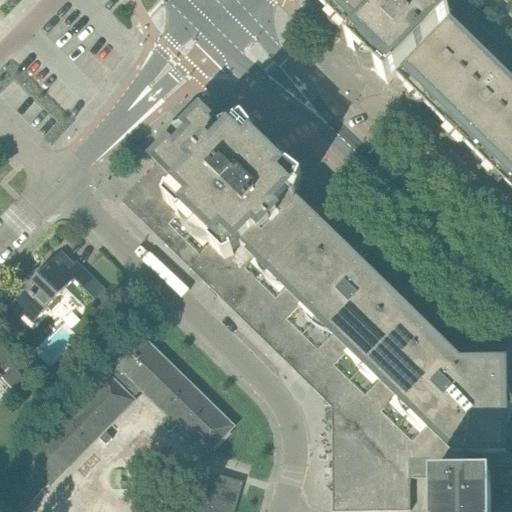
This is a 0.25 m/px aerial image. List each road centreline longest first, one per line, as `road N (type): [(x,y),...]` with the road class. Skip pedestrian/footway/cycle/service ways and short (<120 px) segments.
road 1 (residential): [(279,511),(294,449),(276,396),(58,181)]
road 2 (tertiary): [(328,125),(511,310)]
road 3 (tertiary): [(217,39),(328,125)]
road 4 (tertiary): [(328,125),(243,16)]
road 5 (residential): [(195,16),(141,79),(125,113)]
